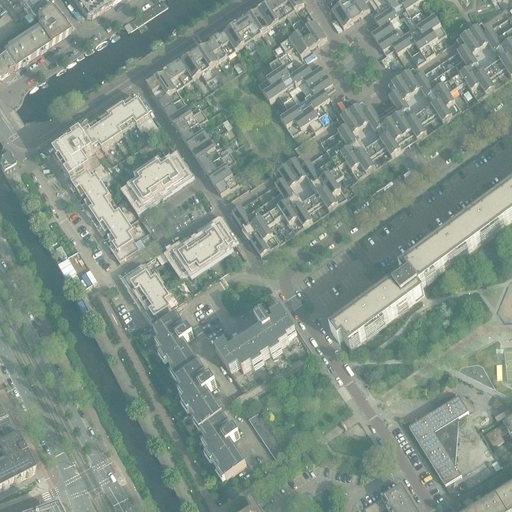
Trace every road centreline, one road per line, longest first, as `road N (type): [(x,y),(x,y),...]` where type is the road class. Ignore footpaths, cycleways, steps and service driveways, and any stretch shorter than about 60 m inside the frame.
road 1 (residential): [(284,283),(289,269),(511,105)]
road 2 (residential): [(432,511),(284,283)]
road 3 (secondary): [(104,469),(0,275)]
road 4 (residential): [(167,243),(148,215),(200,182),(134,79)]
road 5 (residential): [(0,116),(14,139),(31,146),(134,79)]
road 6 (residential): [(284,283),(267,282),(218,210),(167,243)]
road 7 (secondary): [(0,343),(73,484)]
road 8 (residential): [(134,79),(252,0)]
road 9 (residential): [(341,42),(359,30),(397,88),(355,109)]
